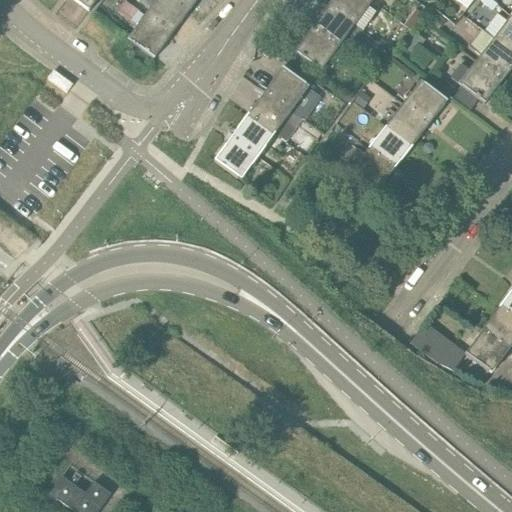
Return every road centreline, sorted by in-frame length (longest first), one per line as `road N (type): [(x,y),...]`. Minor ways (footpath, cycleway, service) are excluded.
road 1 (residential): [(252,0),(158,119),(0,2)]
road 2 (primary): [(279,317),(244,283),(203,261),(125,253),(61,282),(19,322),(0,356)]
road 3 (primary): [(0,360),(55,316),(124,284),(202,288),(279,317)]
road 4 (primary): [(502,511),(279,317)]
road 5 (residential): [(390,326),(511,163)]
